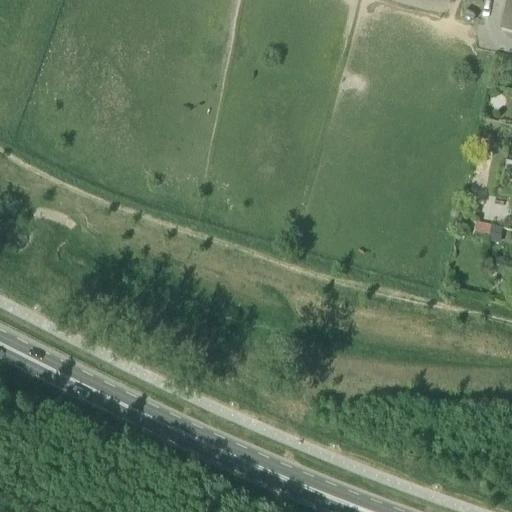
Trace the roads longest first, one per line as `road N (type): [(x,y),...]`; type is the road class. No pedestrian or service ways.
road 1 (track): [(511,323),(147,222),(0,152)]
road 2 (primary): [(0,344),(367,511)]
